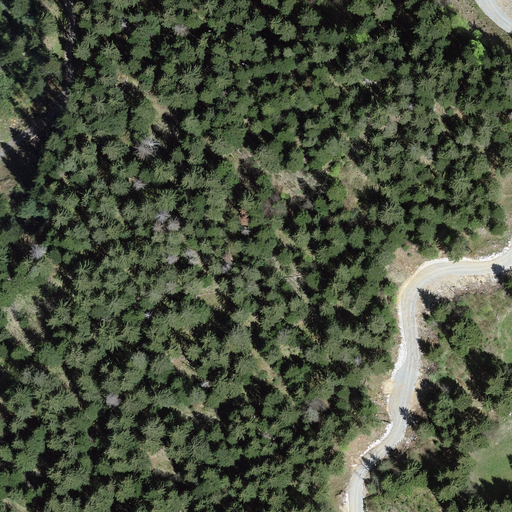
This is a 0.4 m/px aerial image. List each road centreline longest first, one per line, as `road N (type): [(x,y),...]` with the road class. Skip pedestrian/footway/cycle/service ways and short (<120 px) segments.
road 1 (track): [(359,511),(358,483),(401,432),(418,291),(441,278),(511,265)]
road 2 (track): [(64,0),(71,13),(65,98),(0,154)]
